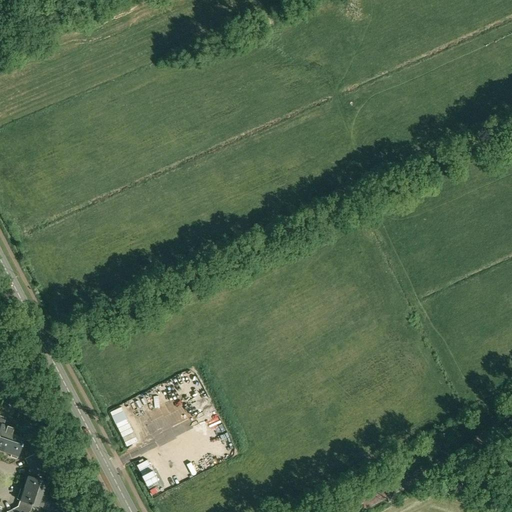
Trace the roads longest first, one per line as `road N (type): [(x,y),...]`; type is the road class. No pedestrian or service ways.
road 1 (tertiary): [(131,511),(0,258)]
road 2 (unclassified): [(349,511),(511,423)]
